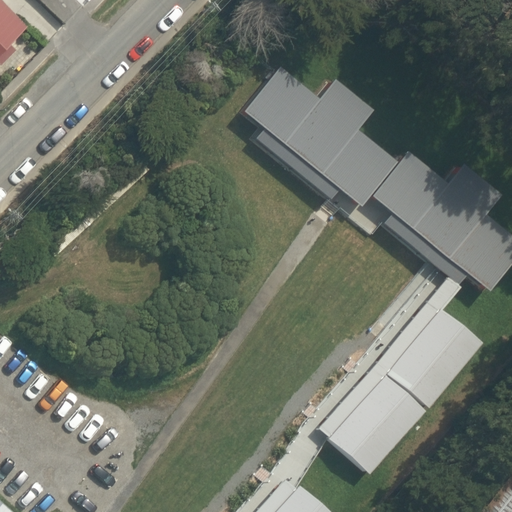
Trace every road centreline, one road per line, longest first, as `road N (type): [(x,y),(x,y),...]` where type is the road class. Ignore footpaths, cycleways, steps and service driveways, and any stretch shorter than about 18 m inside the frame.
road 1 (residential): [(0,165),(163,0)]
road 2 (track): [(182,406),(122,429),(67,425),(0,404)]
